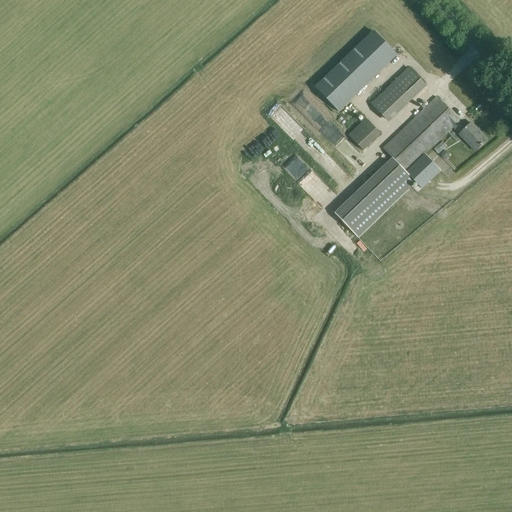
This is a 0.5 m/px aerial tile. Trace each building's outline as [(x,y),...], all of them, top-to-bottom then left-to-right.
[(309,86),(333,112),(393,56),(370,30),(309,86)] [(371,105),(388,122),(424,85),(408,68),(371,105)] [(393,157),(406,171),(420,158),(424,154),(454,126),(461,134),(460,134),(476,151),(480,147),(487,140),(471,123),(465,129),(458,122),(459,121),(437,97),(430,104),(384,147),(393,157)] [(381,134),(365,118),(348,135),(363,151),(381,134)] [(305,133),(298,140),(334,179),(341,172),(305,133)] [(357,151),(342,137),(337,142),(340,144),(336,148),(348,160),(357,151)] [(406,171),(406,172),(416,182),(421,188),(440,171),(424,154),(420,158),(406,171)] [(350,199),(335,213),(358,237),(393,204),(416,182),(406,172),(393,158),(383,167),(379,171),(364,185),(358,191),(350,199)] [(310,192),(323,205),(334,192),(318,177),(314,181),(317,184),(310,192)]
